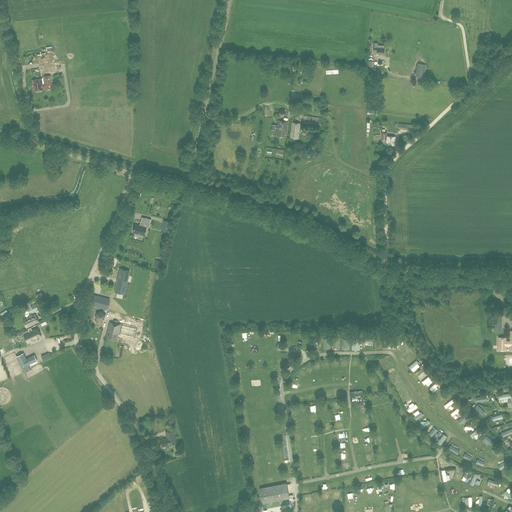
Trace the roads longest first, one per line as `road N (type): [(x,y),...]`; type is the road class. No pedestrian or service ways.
road 1 (unclassified): [(167,511),(138,432),(74,328),(133,174)]
road 2 (track): [(385,268),(388,167),(511,50)]
road 3 (unclassified): [(385,268),(297,225),(184,190)]
road 4 (unclassified): [(184,190),(228,0)]
road 5 (unclassified): [(133,174),(0,132)]
road 6 (track): [(483,453),(441,427),(391,353)]
road 7 (unclassified): [(385,268),(511,273)]
